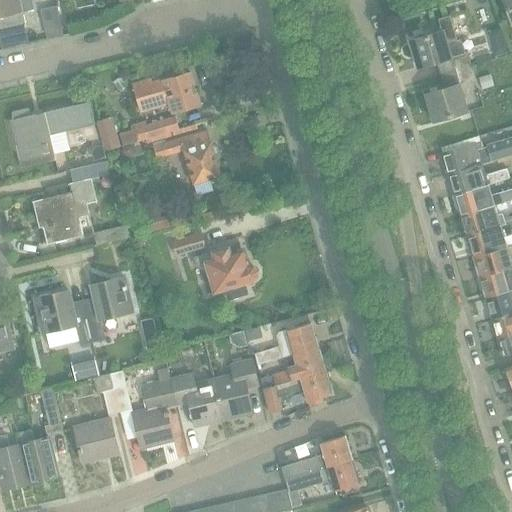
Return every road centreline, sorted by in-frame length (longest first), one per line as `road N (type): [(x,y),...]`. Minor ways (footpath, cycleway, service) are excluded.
road 1 (residential): [(378,400),(259,2)]
road 2 (residential): [(511,500),(405,149)]
road 3 (residential): [(414,341),(309,0)]
road 4 (residential): [(87,511),(378,400)]
road 5 (residential): [(0,71),(259,2)]
road 6 (residential): [(414,341),(417,303),(396,167),(405,149)]
road 7 (residential): [(405,149),(357,0)]
